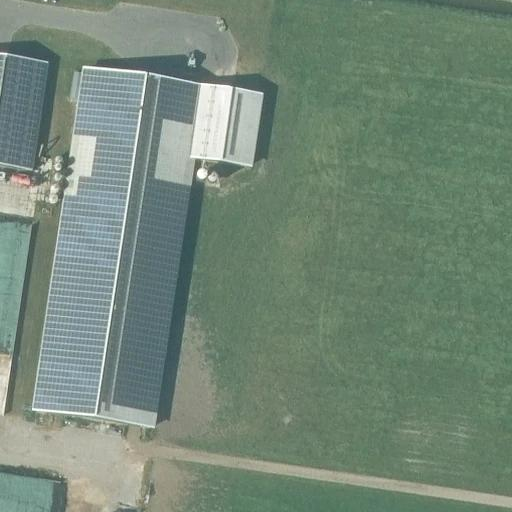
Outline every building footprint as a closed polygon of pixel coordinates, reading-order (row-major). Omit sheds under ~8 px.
[(0,168),(30,173),(46,66),(0,59),(0,168)] [(82,68),(30,413),(154,432),(196,161),(252,170),(262,95),(82,68)] [(0,356),(9,257),(0,256),(0,356)] [(3,454),(3,465),(22,464),(22,454),(3,454)] [(134,511),(135,504),(93,502),(92,511),(134,511)]
